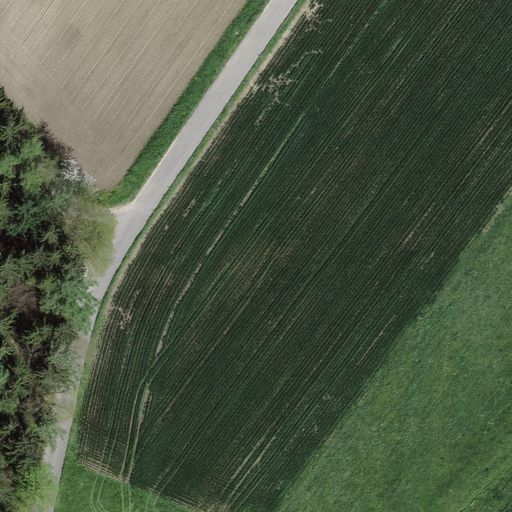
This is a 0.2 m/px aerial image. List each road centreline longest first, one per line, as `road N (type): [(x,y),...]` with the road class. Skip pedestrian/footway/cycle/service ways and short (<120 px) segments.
road 1 (unclassified): [(279,0),(109,250),(75,350),(41,511)]
road 2 (track): [(109,250),(0,116)]
